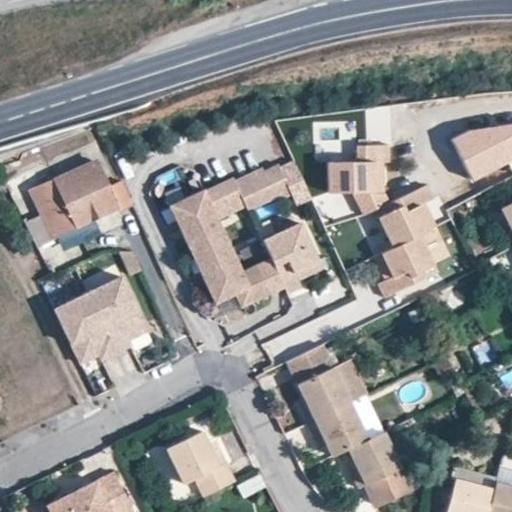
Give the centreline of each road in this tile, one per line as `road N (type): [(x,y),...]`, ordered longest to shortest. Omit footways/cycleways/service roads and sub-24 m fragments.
road 1 (secondary): [(0,122),(316,24),(455,0)]
road 2 (residential): [(302,511),(232,378),(214,365),(187,370),(0,470)]
